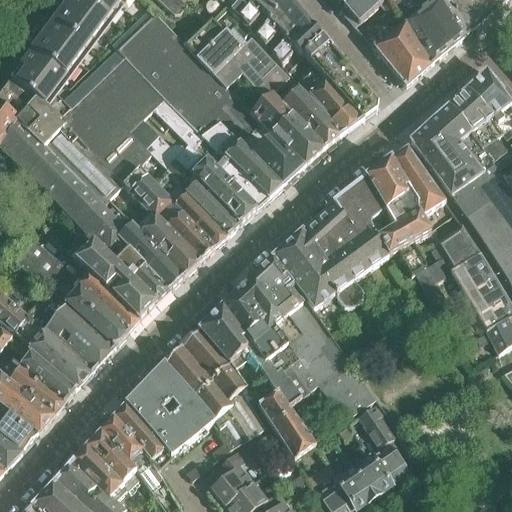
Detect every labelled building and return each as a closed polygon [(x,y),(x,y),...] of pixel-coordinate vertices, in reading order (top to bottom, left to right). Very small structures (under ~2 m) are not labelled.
[(71,0),(10,82),(47,110),(56,98),(128,0),(71,0)] [(155,0),(173,17),(181,17),(187,11),(176,0),(155,0)] [(238,19),(254,1),(252,0),(217,0),(223,5),(226,0),(242,0),(231,12),(238,19)] [(255,0),(254,1),(239,19),(248,30),(260,19),(257,15),(261,11),(270,22),(290,3),(288,0),(255,0)] [(334,0),(344,11),(349,6),(356,0),(334,0)] [(339,15),(356,33),(379,10),(382,15),(387,15),(392,11),(383,0),(356,0),(349,6),(344,11),(339,15)] [(383,0),(392,11),(405,28),(431,68),(468,38),(445,1),(444,0),(383,0)] [(444,0),(445,1),(468,38),(487,19),(502,7),(498,0),(444,0)] [(270,22),(255,38),(265,49),(277,39),(273,35),(278,31),(287,42),(307,23),(305,20),(305,16),(302,12),(297,11),(290,3),(270,22)] [(151,12),(138,24),(143,29),(155,17),(151,12)] [(226,14),(214,26),(224,36),(223,41),(221,42),(236,59),(262,86),(261,88),(275,101),(284,93),(291,87),(251,44),(247,48),(243,44),(242,43),(251,34),(241,24),(238,27),(226,14)] [(59,123),(67,131),(100,165),(130,136),(142,124),(152,113),(164,102),(202,140),(220,127),(252,160),(256,165),(281,192),(303,173),(283,152),(276,158),(265,147),(272,141),(250,118),(225,92),(184,49),(185,48),(179,42),(155,17),(143,29),(130,42),(117,54),(125,62),(111,75),(97,88),(84,100),(70,112),(60,122),(59,123)] [(185,48),(184,49),(225,92),(227,94),(242,79),(260,100),(246,114),(250,118),(272,141),(283,152),(303,173),(324,154),(282,109),(275,101),(261,88),(262,86),(236,59),(221,42),(223,41),(224,36),(214,26),(212,23),(204,30),(195,38),(185,48)] [(287,42),(271,57),(282,69),(293,58),(289,53),(293,49),(303,60),(304,59),(322,41),(321,40),(321,35),(318,31),(313,31),(307,23),(287,42)] [(138,24),(125,37),(130,42),(143,29),(138,24)] [(375,52),(375,53),(405,90),(431,68),(405,28),(375,52)] [(185,48),(195,38),(189,32),(179,42),(185,48)] [(112,49),(117,54),(130,42),(125,37),(112,49)] [(322,41),(304,59),(329,87),(347,71),(322,41)] [(117,54),(104,67),(111,75),(125,62),(117,54)] [(104,67),(90,80),(97,88),(111,75),(104,67)] [(377,108),(347,71),(329,87),(361,125),(376,114),(377,108)] [(485,76),(467,92),(492,123),(494,122),(498,127),(504,123),(500,117),(511,109),(501,96),(502,95),(497,89),(486,76),(485,77),(485,76)] [(90,80),(77,93),(84,100),(97,88),(90,80)] [(344,138),(359,127),(324,87),(317,92),(307,80),(298,88),(344,138)] [(0,107),(21,123),(102,209),(108,203),(122,189),(100,165),(67,131),(59,123),(60,122),(47,110),(10,82),(0,95),(0,107)] [(294,98),(282,109),(324,154),(341,140),(298,94),(293,89),(291,87),(284,93),(286,96),(289,93),(294,98)] [(467,92),(448,110),(481,151),(490,163),(497,173),(511,160),(511,151),(507,157),(496,143),(503,138),(500,134),(492,123),(467,92)] [(77,93),(63,106),(70,112),(84,100),(77,93)] [(56,98),(47,110),(60,122),(70,112),(63,106),(56,98)] [(242,178),(243,178),(202,140),(164,102),(152,113),(188,147),(207,165),(256,215),(268,204),(242,178)] [(0,107),(0,149),(21,123),(0,107)] [(410,145),(448,197),(490,163),(481,151),(448,110),(410,145)] [(126,233),(102,209),(21,123),(0,149),(0,153),(24,175),(85,233),(94,247),(156,308),(171,294),(118,240),(126,233)] [(192,180),(197,186),(240,230),(256,215),(207,165),(188,147),(184,151),(182,150),(181,150),(180,149),(179,149),(178,149),(177,149),(176,149),(175,149),(173,149),(172,150),(171,150),(170,151),(169,151),(158,141),(142,124),(130,136),(146,152),(152,158),(166,171),(176,161),(193,179),(192,180)] [(281,192),(256,165),(252,160),(220,127),(202,140),(243,178),(242,178),(268,204),(281,192)] [(173,206),(154,186),(139,171),(152,158),(146,152),(130,136),(100,165),(122,189),(150,218),(155,224),(156,222),(160,226),(200,267),(214,253),(176,213),(175,210),(173,206)] [(420,222),(445,207),(407,153),(390,166),(417,210),(417,217),(420,222)] [(228,241),(240,230),(197,186),(192,180),(193,179),(176,161),(166,171),(167,173),(184,190),(181,192),(187,198),(228,241)] [(511,194),(503,184),(504,183),(497,173),(490,163),(448,197),(480,242),(507,284),(511,293),(511,194)] [(398,257),(403,264),(405,263),(415,279),(425,273),(411,249),(430,239),(428,236),(426,231),(420,222),(417,217),(417,210),(390,166),(365,184),(395,234),(378,244),(390,262),(398,257)] [(175,210),(176,213),(214,253),(228,241),(187,198),(181,192),(184,190),(167,173),(154,186),(173,206),(175,210)] [(511,194),(511,176),(504,183),(503,184),(511,194)] [(272,263),(313,315),(336,299),(335,304),(342,314),(351,314),(359,309),(360,306),(363,299),(355,290),(351,289),(390,262),(378,244),(395,234),(365,184),(333,208),(302,237),(272,263)] [(171,294),(183,282),(136,232),(108,203),(102,209),(126,233),(118,240),(171,294)] [(150,218),(136,232),(183,282),(200,267),(160,226),(156,222),(155,224),(150,218)] [(439,243),(434,246),(443,263),(450,275),(480,257),(461,230),(439,243)] [(432,234),(428,236),(430,239),(434,246),(439,243),(436,237),(438,236),(435,232),(432,234)] [(138,326),(156,308),(94,247),(76,266),(69,259),(43,235),(35,245),(57,266),(54,269),(77,290),(88,277),(138,326)] [(115,352),(128,337),(77,290),(54,269),(57,266),(35,245),(16,265),(31,278),(52,296),(66,309),(115,352)] [(480,257),(450,275),(451,277),(468,307),(482,297),(489,308),(505,299),(480,257)] [(350,367),(313,315),(272,263),(224,309),(264,366),(268,364),(276,377),(281,374),(284,379),(292,373),(310,398),(320,390),(345,424),(375,403),(350,367)] [(443,263),(425,273),(415,279),(424,294),(451,277),(450,275),(443,263)] [(88,277),(77,290),(128,337),(138,326),(88,277)] [(20,282),(6,299),(31,321),(44,334),(92,375),(115,352),(66,309),(52,296),(31,278),(26,284),(25,283),(23,285),(20,282)] [(31,321),(0,294),(0,325),(13,337),(16,339),(31,321)] [(485,335),(487,334),(511,320),(511,311),(505,299),(489,308),(482,297),(468,307),(485,335)] [(224,309),(196,336),(241,395),(243,396),(247,393),(235,374),(251,363),(276,400),(287,414),(291,412),(310,398),(292,373),(284,379),(281,374),(276,377),(268,364),(264,366),(224,309)] [(511,349),(511,320),(487,334),(498,357),(511,349)] [(16,339),(31,350),(35,354),(78,391),(92,375),(44,334),(31,321),(16,339)] [(0,354),(8,346),(22,356),(28,361),(25,364),(18,372),(19,373),(65,408),(75,394),(48,370),(28,354),(10,341),(0,332),(0,354)] [(182,350),(164,368),(209,428),(211,427),(225,446),(226,447),(231,453),(265,433),(243,396),(241,395),(196,336),(182,351),(182,350)] [(4,360),(0,365),(0,377),(0,378),(8,385),(55,420),(65,408),(19,373),(18,372),(4,360)] [(171,461),(209,428),(164,368),(126,409),(153,438),(171,461)] [(511,373),(503,378),(511,388),(511,373)] [(0,410),(38,439),(55,420),(8,385),(0,378),(0,377),(0,410)] [(261,397),(257,391),(249,396),(253,402),(261,397)] [(276,400),(259,411),(272,430),(295,417),(291,412),(287,414),(276,400)] [(114,422),(147,460),(159,475),(165,469),(173,463),(171,461),(153,438),(126,409),(119,417),(114,422)] [(0,441),(22,457),(38,439),(0,410),(0,441)] [(366,418),(358,423),(366,435),(381,456),(371,463),(390,491),(390,490),(408,478),(393,457),(398,454),(391,444),(393,443),(381,425),(383,424),(374,412),(366,418)] [(272,430),(294,466),(317,451),(295,417),(272,430)] [(146,494),(163,481),(159,475),(147,460),(114,422),(101,437),(141,488),(146,494)] [(354,436),(349,429),(339,436),(344,443),(354,436)] [(101,437),(87,453),(122,492),(127,496),(129,498),(141,488),(101,437)] [(0,469),(6,474),(22,457),(0,441),(0,469)] [(256,445),(253,447),(260,455),(262,453),(256,445)] [(231,453),(226,447),(225,446),(212,457),(218,464),(231,453)] [(127,496),(122,492),(87,453),(73,468),(114,509),(127,496)] [(211,492),(225,510),(252,488),(239,471),(244,466),(236,456),(218,471),(225,481),(211,492)] [(390,491),(371,463),(369,460),(365,462),(364,460),(350,470),(373,503),(380,499),(380,498),(390,491)] [(335,477),(331,479),(352,511),(359,511),(366,508),(373,503),(350,470),(347,465),(333,475),(335,477)] [(192,485),(205,474),(200,467),(186,478),(192,485)] [(117,511),(114,509),(73,468),(72,469),(56,488),(55,489),(79,511),(117,511)] [(290,486),(297,495),(307,487),(301,477),(290,486)] [(326,494),(321,486),(313,491),(311,493),(314,498),(316,496),(327,511),(352,511),(331,479),(326,482),(332,490),(326,494)] [(312,490),(313,491),(321,486),(316,480),(309,485),(312,490)] [(275,511),(279,509),(271,500),(266,504),(252,488),(225,510),(226,511),(275,511)] [(79,511),(55,489),(32,511),(79,511)]
